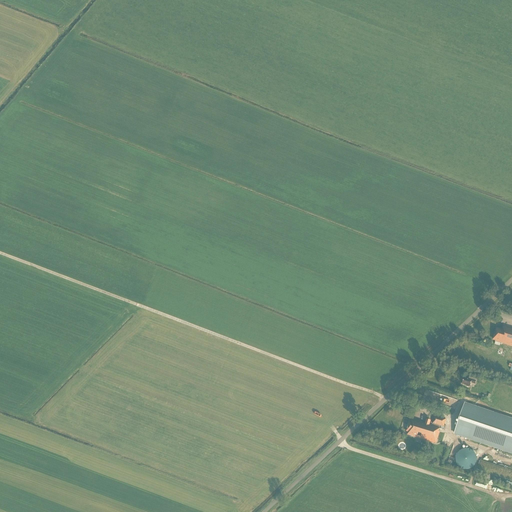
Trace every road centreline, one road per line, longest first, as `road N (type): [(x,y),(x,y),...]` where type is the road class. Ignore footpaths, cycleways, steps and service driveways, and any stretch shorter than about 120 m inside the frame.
road 1 (unclassified): [(388,397),(0,251)]
road 2 (unclassified): [(388,397),(511,280)]
road 3 (unclassified): [(265,511),(388,397)]
